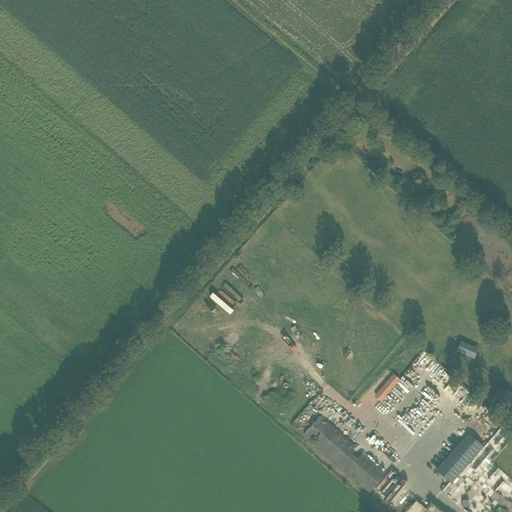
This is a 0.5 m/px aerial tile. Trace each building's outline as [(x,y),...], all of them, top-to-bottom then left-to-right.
[(460,340),(456,351),(475,358),(479,347),(460,340)] [(433,382),(440,390),(453,379),(440,364),(423,380),(429,386),(433,382)] [(394,375),(376,397),(381,401),(400,380),(394,375)] [(499,403),(511,413),(511,412),(511,393),(509,391),(508,392),(501,387),(494,397),(500,402),(499,403)] [(320,416),(303,435),(391,511),(407,511),(417,501),(320,416)] [(453,484),(468,467),(484,448),(468,434),(437,471),(453,484)] [(511,511),(511,502),(508,500),(503,509),(507,511),(511,511)]
